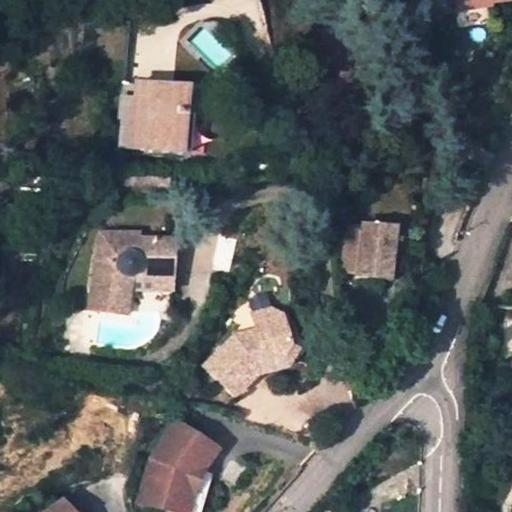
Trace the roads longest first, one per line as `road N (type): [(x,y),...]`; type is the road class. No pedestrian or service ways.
road 1 (unknown): [(342,0),(339,24),(366,107),(348,125),(331,123),(303,94),(266,22),(245,0)]
road 2 (unclassified): [(511,155),(461,291),(396,389)]
road 3 (unknown): [(496,195),(465,169),(405,0)]
road 4 (unclassified): [(396,389),(290,511)]
road 5 (residential): [(396,389),(442,421),(443,511)]
